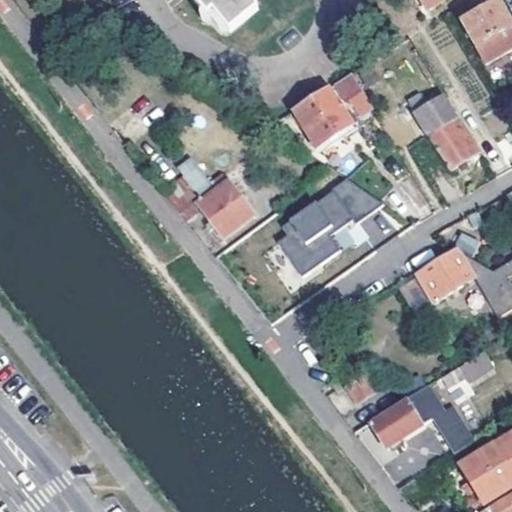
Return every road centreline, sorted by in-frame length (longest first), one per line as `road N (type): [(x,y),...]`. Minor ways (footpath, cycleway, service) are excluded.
road 1 (residential): [(402,511),(0,0)]
road 2 (track): [(0,69),(347,511)]
